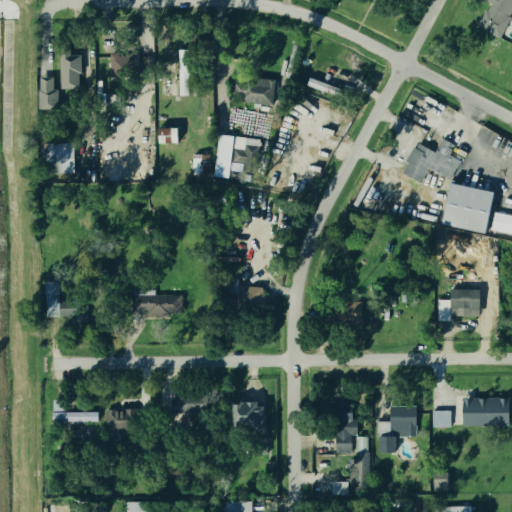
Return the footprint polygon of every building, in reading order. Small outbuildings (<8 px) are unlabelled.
[(511,9),(511,4),(502,0),(489,0),(476,29),(498,39),(511,9)] [(57,90),(79,90),(78,55),(56,55),(57,90)] [(107,56),(107,72),(136,71),(136,56),(107,56)] [(175,71),(176,97),(186,97),(186,71),(175,71)] [(270,107),(273,82),(234,78),(231,103),(270,107)] [(50,79),(35,79),(35,111),(56,111),(56,91),(50,91),(50,79)] [(337,98),(340,90),(305,79),(302,88),(337,98)] [(172,129),(152,130),(153,145),(173,144),(172,129)] [(211,178),(225,180),(226,163),(255,165),(257,140),(214,137),(211,178)] [(426,171),(449,181),(458,162),(448,158),(453,146),(439,140),(433,153),(413,144),(399,176),(420,185),(426,171)] [(72,175),(73,145),(40,144),(39,174),(72,175)] [(208,156),(190,156),(189,177),(207,177),(208,156)] [(482,234),(490,193),(444,185),(436,226),(482,234)] [(511,214),(495,209),(489,231),(511,237),(511,214)] [(221,295),(233,295),(233,306),(261,305),(261,288),(235,289),(235,279),(221,279),(221,295)] [(54,283),(43,283),(43,318),(54,317),(54,283)] [(179,297),(131,296),(131,314),(179,315),(179,297)] [(358,322),(359,305),(337,305),(336,321),(358,322)] [(506,426),(505,399),(458,400),(458,427),(506,426)] [(63,413),(63,403),(50,403),(50,424),(69,424),(69,428),(98,428),(98,413),(63,413)] [(224,405),(225,429),(257,428),(256,404),(224,405)] [(414,438),(413,408),(386,408),(386,423),(373,423),(374,455),(392,454),(392,439),(414,438)] [(103,411),(104,435),(130,434),(129,410),(103,411)] [(449,412),(430,413),(430,430),(449,429),(449,412)] [(350,454),(350,437),(354,437),(354,423),(332,423),(332,455),(350,454)] [(366,438),(352,438),(352,461),(346,461),(346,490),(366,490),(366,438)] [(447,491),(447,475),(430,475),(430,492),(447,491)]
